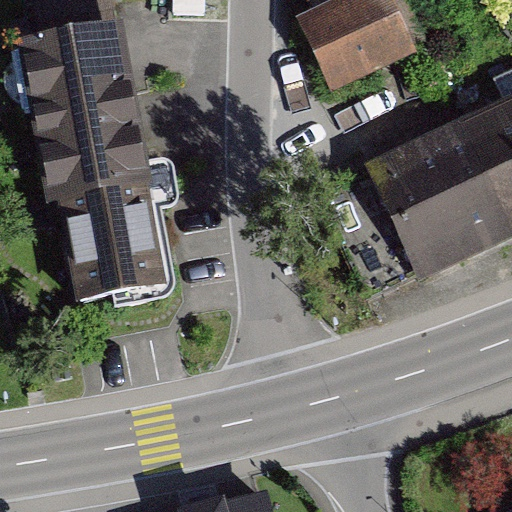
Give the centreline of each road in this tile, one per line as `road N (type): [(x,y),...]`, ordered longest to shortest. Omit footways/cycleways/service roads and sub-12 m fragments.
road 1 (residential): [(254,0),(253,188),(269,276),(320,404)]
road 2 (secondary): [(320,404),(160,442),(0,467)]
road 3 (secondary): [(511,341),(320,404)]
